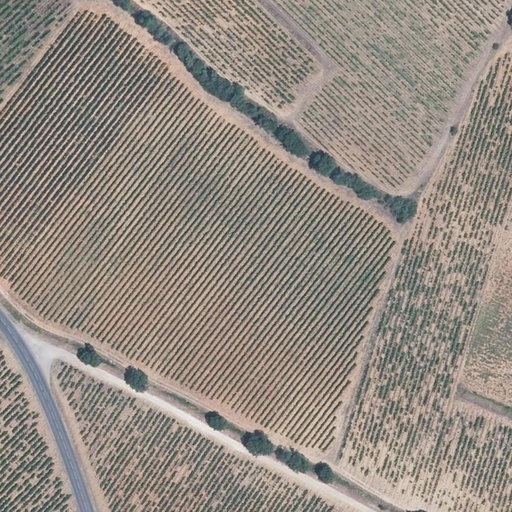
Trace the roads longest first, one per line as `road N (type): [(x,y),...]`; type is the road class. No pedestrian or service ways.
road 1 (track): [(6,325),(372,511)]
road 2 (tertiary): [(86,511),(36,371),(0,319)]
